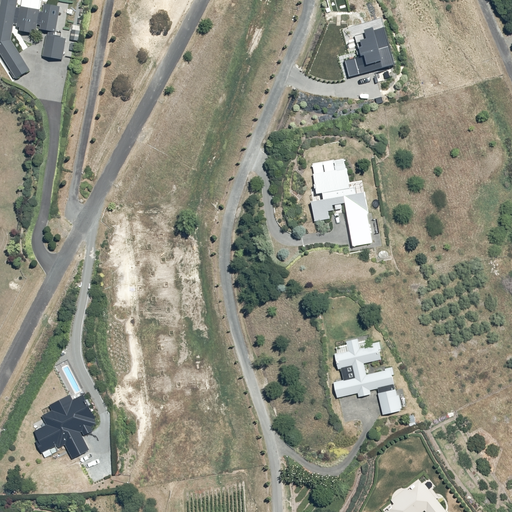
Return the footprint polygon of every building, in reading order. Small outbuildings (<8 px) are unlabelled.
[(0,0),(0,54),(9,70),(8,70),(14,79),(29,70),(10,39),(13,23),(19,24),(18,31),(32,34),(33,30),(37,31),(38,25),(40,26),(39,31),(49,33),(49,36),(47,35),(43,57),(63,61),(67,39),(60,37),(61,31),(63,31),(67,9),(45,4),(44,12),(17,7),(17,0),(0,0)] [(364,41),(354,44),(361,70),(376,66),(378,72),(393,68),(382,30),(373,33),(372,30),(362,32),(364,41)] [(346,158),(312,164),(318,194),(324,193),(325,199),(312,201),(315,222),(332,219),(331,210),(343,208),(342,205),(345,205),(352,247),(375,243),(366,193),(357,195),(355,187),(351,188),(346,158)] [(369,390),(377,389),(383,415),(402,410),(396,385),(393,369),(366,373),(364,364),(382,361),(379,344),(359,348),(357,338),(346,340),(348,350),(334,352),(338,370),(341,369),(343,380),(333,382),(336,397),(357,393),(358,397),(370,395),(369,390)] [(49,404),(52,410),(42,420),(46,425),(31,432),(45,458),(53,454),(50,448),(55,446),(56,448),(64,444),(72,460),(89,451),(81,435),(87,432),(83,424),(86,422),(98,425),(83,394),(73,399),(70,394),(49,404)] [(422,511),(424,510),(425,511),(448,511),(448,510),(448,509),(448,508),(448,507),(448,506),(448,505),(448,504),(448,503),(447,503),(447,502),(447,501),(446,501),(446,500),(446,499),(445,499),(445,498),(444,498),(444,497),(443,497),(443,496),(442,496),(442,495),(441,495),(440,495),(440,494),(439,494),(438,493),(437,493),(436,493),(435,492),(433,489),(436,487),(431,478),(422,483),(420,480),(404,489),(403,489),(402,489),(401,489),(400,489),(399,489),(398,490),(397,490),(396,490),(396,491),(395,491),(395,492),(394,492),(394,493),(393,493),(393,494),(393,495),(392,496),(392,497),(392,498),(392,499),(392,500),(392,501),(392,502),(394,505),(389,505),(383,509),(384,511),(422,511)]
